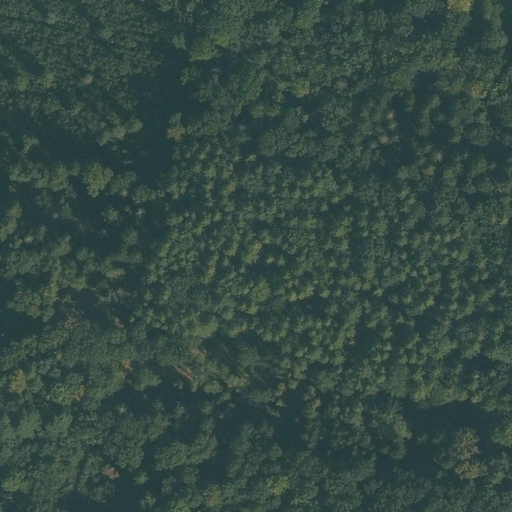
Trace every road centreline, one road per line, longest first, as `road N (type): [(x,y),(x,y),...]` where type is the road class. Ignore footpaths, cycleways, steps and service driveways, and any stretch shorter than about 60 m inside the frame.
road 1 (unknown): [(257,468),(281,408),(329,385),(358,339),(347,86),(366,28),(392,0)]
road 2 (track): [(64,511),(79,454),(97,436),(450,511)]
road 3 (track): [(468,511),(508,362)]
road 4 (unknown): [(257,468),(255,474),(335,490),(359,511)]
